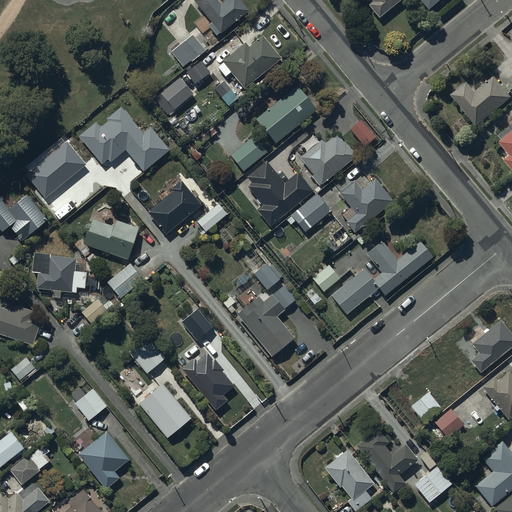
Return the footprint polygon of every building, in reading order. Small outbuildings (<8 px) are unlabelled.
[(194,3),(192,4),(202,17),(204,15),(211,23),(207,26),(217,38),(248,12),(238,0),(227,0),(220,6),(215,0),(194,0),(193,1),(194,3)] [(371,0),(373,2),(368,6),(379,19),(401,0),(371,0)] [(418,0),(427,11),(439,0),(418,0)] [(194,38),(192,35),(171,52),(183,67),(191,61),(192,63),(206,51),(205,50),(211,46),(201,33),(194,38)] [(241,86),(244,89),(281,59),(262,36),(248,48),(244,44),(222,62),(223,63),(217,68),(225,77),(230,73),(234,77),(230,81),(237,90),(241,86)] [(467,82),(451,95),(476,126),(511,97),(511,96),(496,76),(475,92),(467,82)] [(192,95),(180,79),(161,94),(173,110),(192,95)] [(317,111),(298,87),(255,119),(275,144),(317,111)] [(238,99),(231,90),(221,98),(228,107),(238,99)] [(79,137),(102,165),(108,160),(110,163),(126,151),(143,172),(169,150),(151,128),(143,135),(131,120),(132,118),(123,107),(106,120),(108,122),(101,128),(96,123),(79,137)] [(511,123),(497,136),(501,140),(498,143),(510,156),(503,161),(511,171),(511,121),(511,122),(511,123)] [(325,144),(322,140),(299,159),(306,166),(301,170),(309,180),(312,177),(319,187),(356,157),(337,134),(325,144)] [(254,137),(230,156),(243,172),(267,153),(254,137)] [(172,193),(147,213),(165,236),(201,206),(182,181),(170,190),(172,193)] [(345,223),(354,234),(393,203),(375,181),(362,191),(355,182),(339,195),(350,208),(341,216),(346,222),(345,223)] [(8,210),(0,200),(0,231),(2,233),(9,227),(22,242),(47,221),(26,195),(8,210)] [(322,200),(318,195),(287,221),(300,237),(331,212),(325,206),(328,203),(324,198),(322,200)] [(226,215),(217,205),(197,222),(205,232),(226,215)] [(91,220),(83,245),(128,261),(139,229),(115,221),(113,227),(91,220)] [(374,280),(365,269),(331,296),(346,315),(378,290),(384,297),(432,258),(420,242),(397,260),(382,242),(366,254),(381,274),(374,280)] [(37,274),(36,289),(76,293),(76,288),(85,289),(86,272),(75,271),(76,258),(50,256),(50,255),(33,254),(31,273),(37,274)] [(269,267),(266,264),(253,275),(266,291),(284,276),(273,263),(269,267)] [(142,281),(130,265),(107,283),(120,299),(142,281)] [(340,279),(329,266),(312,279),(323,293),(340,279)] [(237,315),(271,358),(295,339),(276,316),(298,298),(286,284),(264,302),(259,296),(237,315)] [(306,294),(306,295),(315,305),(322,299),(313,289),(306,294)] [(168,325),(183,344),(192,336),(196,341),(198,340),(199,342),(212,330),(210,328),(213,326),(190,298),(176,310),(180,315),(168,325)] [(108,311),(97,299),(81,313),(92,325),(108,311)] [(0,308),(0,334),(32,345),(40,322),(31,319),(33,313),(16,307),(14,313),(0,308)] [(470,362),(479,373),(511,346),(511,336),(499,321),(470,345),(478,355),(470,362)] [(129,352),(131,355),(146,374),(166,359),(148,337),(129,352)] [(181,369),(182,370),(215,411),(227,401),(223,396),(234,387),(222,372),(224,371),(215,359),(213,361),(205,351),(181,369)] [(36,372),(25,358),(10,369),(19,381),(26,376),(27,379),(36,372)] [(498,410),(507,421),(511,416),(511,378),(508,373),(497,382),(493,377),(480,388),(495,406),(492,408),(495,412),(498,410)] [(142,392),(135,382),(128,388),(135,398),(136,397),(139,399),(142,396),(140,394),(142,392)] [(138,404),(139,406),(167,439),(191,419),(162,384),(138,404)] [(76,401),(74,403),(89,422),(106,406),(93,389),(85,395),(80,388),(71,395),(76,401)] [(442,409),(428,393),(410,406),(424,424),(442,409)] [(448,407),(432,420),(447,439),(464,426),(448,407)] [(9,430),(8,431),(0,438),(0,467),(24,449),(9,430)] [(377,430),(356,447),(392,494),(405,484),(398,476),(417,461),(405,445),(391,456),(384,447),(388,444),(377,430)] [(77,454),(78,455),(105,490),(119,479),(114,472),(129,461),(106,432),(89,446),(84,440),(79,445),(83,450),(77,454)] [(473,487),(491,507),(511,490),(511,455),(501,442),(480,459),(491,473),(473,487)] [(49,452),(44,444),(9,470),(21,485),(39,471),(38,470),(47,463),(42,457),(49,452)] [(324,468),(325,469),(340,489),(342,488),(351,500),(347,502),(354,511),(355,511),(371,500),(365,492),(374,485),(348,451),(324,468)] [(451,485),(436,467),(414,486),(429,504),(451,485)] [(0,511),(37,511),(50,502),(38,487),(34,491),(34,487),(30,487),(27,488),(28,493),(30,494),(22,500),(16,493),(8,500),(0,489),(0,511)] [(100,511),(83,490),(67,502),(71,507),(64,511),(58,511),(57,510),(54,511),(100,511)] [(493,509),(494,511),(495,511),(511,511),(511,493),(511,494),(493,509)]
